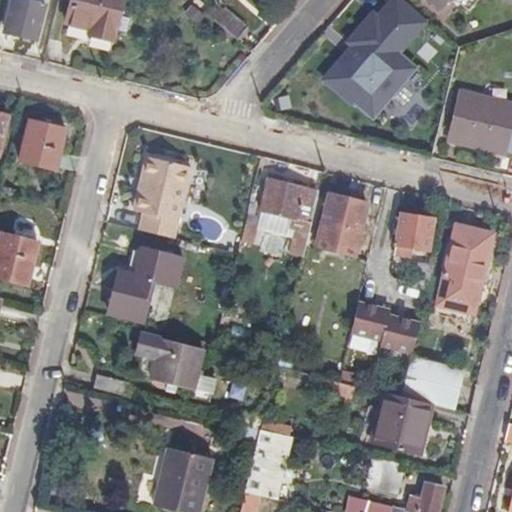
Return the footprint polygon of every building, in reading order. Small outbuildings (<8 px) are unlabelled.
[(35,39),(45,0),(10,0),(3,31),(35,39)] [(113,41),(123,0),(73,0),(67,24),(91,30),(89,36),(113,41)] [(354,101),(373,118),(393,95),(388,90),(397,80),(402,84),(416,68),(399,54),(427,20),(403,0),(394,0),(379,18),(374,13),(349,42),(353,46),(359,51),(352,58),(347,54),(325,80),(352,103),(354,101)] [(490,0),(429,0),(439,8),(446,0),(477,0),(480,2),(490,0)] [(207,15),(195,5),(189,12),(200,22),(207,15)] [(214,21),(237,40),(247,28),(224,9),(214,21)] [(353,46),(347,54),(352,58),(359,51),(353,46)] [(388,90),(393,95),(402,84),(397,80),(388,90)] [(507,153),(511,154),(511,105),(466,95),(452,144),(505,158),(507,153)] [(0,152),(9,117),(0,114),(0,152)] [(61,152),(66,130),(30,121),(20,161),(56,169),(57,166),(61,152)] [(61,152),(57,166),(76,171),(79,156),(61,152)] [(140,214),(136,231),(170,239),(188,168),(143,157),(138,178),(144,179),(140,194),(135,193),(131,212),(140,214)] [(303,247),(314,201),(302,198),(304,192),(263,182),(255,214),(288,222),(285,233),(292,234),(287,255),(300,257),(303,247)] [(4,198),(17,201),(20,190),(7,186),(4,198)] [(4,198),(3,198),(0,207),(14,211),(17,201),(4,198)] [(326,203),(314,201),(303,247),(353,260),(365,207),(328,198),(326,203)] [(422,256),(431,222),(399,214),(387,257),(404,261),(406,252),(422,256)] [(250,247),(253,229),(243,227),(239,245),(250,247)] [(472,314),(492,237),(454,227),(435,305),(472,314)] [(0,275),(30,284),(41,243),(3,234),(0,245),(0,275)] [(409,288),(425,292),(431,266),(415,262),(409,288)] [(134,294),(138,278),(118,273),(107,314),(142,323),(149,298),(134,294)] [(153,282),(138,278),(134,294),(149,298),(153,282)] [(388,311),(356,303),(347,341),(409,356),(417,325),(386,317),(388,311)] [(200,349),(138,334),(132,356),(153,361),(147,380),(188,392),(200,349)] [(429,406),(452,412),(461,376),(408,362),(399,398),(429,406)] [(269,384),(273,367),(257,364),(253,380),(269,384)] [(94,376),(91,389),(124,397),(126,384),(94,376)] [(339,376),(337,383),(349,386),(350,379),(339,376)] [(337,383),(323,380),(320,394),(349,401),(353,387),(349,386),(337,383)] [(399,398),(382,394),(370,444),(415,456),(429,406),(399,398)] [(237,425),(258,430),(260,421),(263,410),(254,408),(251,417),(240,414),(237,425)] [(289,428),(260,421),(258,430),(285,437),(286,437),(289,428)] [(227,437),(254,444),(258,430),(237,425),(231,424),(227,437)] [(511,427),(507,426),(503,443),(511,444),(511,427)] [(285,437),(258,430),(254,444),(242,494),(257,498),(269,501),(285,437)] [(194,511),(208,460),(168,450),(161,477),(157,477),(150,508),(164,511),(194,511)] [(161,477),(168,450),(165,450),(157,477),(161,477)] [(401,466),(370,458),(364,485),(395,492),(401,466)] [(435,511),(441,490),(423,485),(420,501),(404,497),(400,511),(435,511)] [(253,511),(257,498),(242,494),(237,511),(253,511)]
